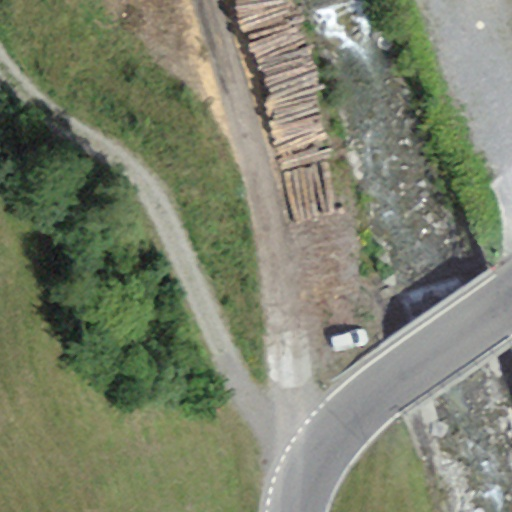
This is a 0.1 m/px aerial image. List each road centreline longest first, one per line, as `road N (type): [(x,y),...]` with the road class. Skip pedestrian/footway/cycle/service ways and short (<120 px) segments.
road 1 (track): [(0,72),(53,121),(130,157),(195,298),(303,482)]
road 2 (tertiary): [(296,511),(303,482),(334,433),(511,297)]
